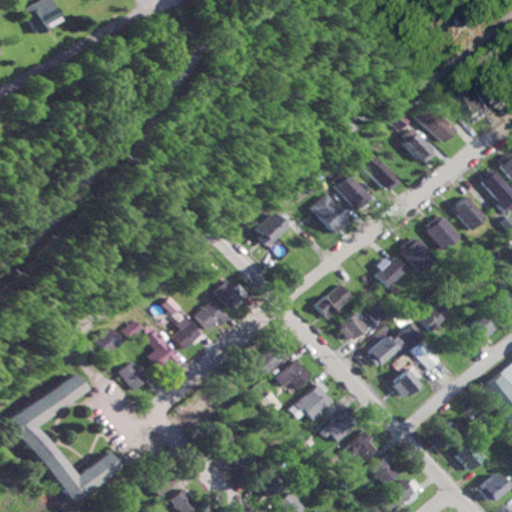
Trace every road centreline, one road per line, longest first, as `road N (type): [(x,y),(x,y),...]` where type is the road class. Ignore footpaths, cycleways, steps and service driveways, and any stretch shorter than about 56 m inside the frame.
road 1 (residential): [(0,394),(511,9)]
road 2 (residential): [(161,411),(281,305),(511,133)]
road 3 (residential): [(468,511),(219,233)]
road 4 (residential): [(0,272),(245,0)]
road 5 (residential): [(161,411),(241,511),(451,492)]
road 6 (residential): [(0,92),(165,0)]
road 7 (residential): [(401,435),(511,344)]
